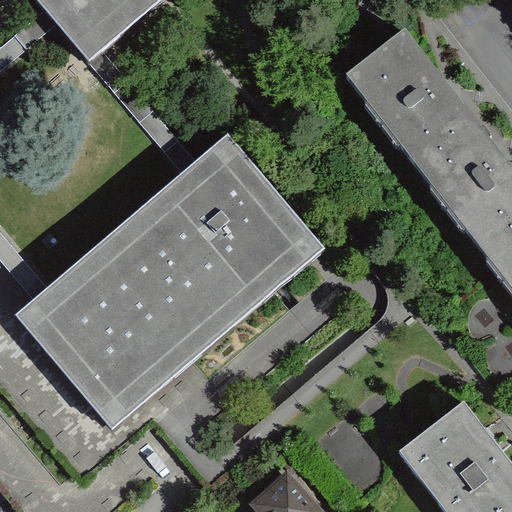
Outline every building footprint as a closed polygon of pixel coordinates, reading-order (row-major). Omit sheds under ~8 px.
[(34,0),(96,72),(181,0),(34,0)] [(511,167),(402,28),(343,74),(511,289),(511,167)] [(332,257),(233,142),(37,309),(17,326),(116,441),(200,370),(332,257)] [(0,491),(17,511),(128,511),(158,487),(126,449),(84,485),(0,387),(0,491)] [(511,511),(511,465),(499,449),(463,404),(398,454),(443,511),(511,511)] [(256,511),(316,511),(286,479),(254,508),(256,511)]
